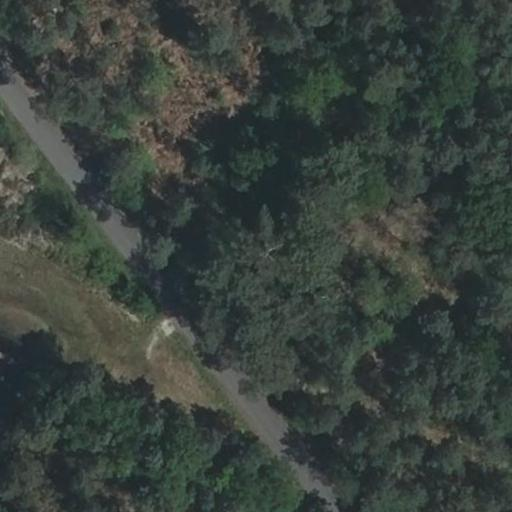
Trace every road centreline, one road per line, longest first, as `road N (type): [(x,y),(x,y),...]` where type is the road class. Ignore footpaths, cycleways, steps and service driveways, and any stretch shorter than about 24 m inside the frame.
road 1 (tertiary): [(352,511),(0,67)]
road 2 (track): [(203,326),(396,417),(511,460)]
